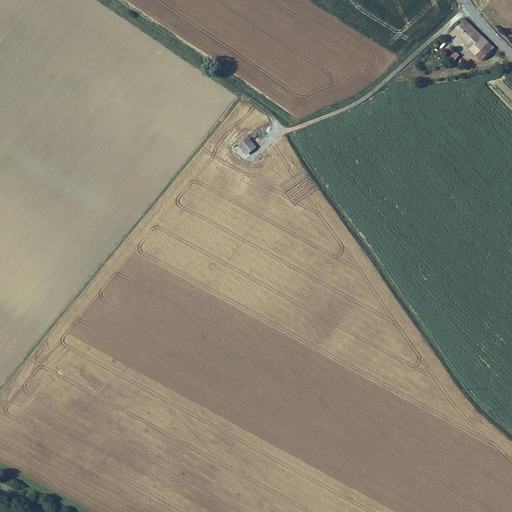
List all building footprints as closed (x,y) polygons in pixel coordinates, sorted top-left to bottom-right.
[(465,41),(476,31),(461,16),(448,29),(452,33),(455,31),(465,41)] [(482,37),(476,31),(465,41),(471,47),(482,37)] [(487,42),(482,37),(471,47),(476,53),(487,42)] [(454,49),(449,45),(443,53),(449,57),(454,49)] [(460,54),(454,49),(449,57),(454,61),(460,54)] [(244,141),(233,149),(242,160),(252,151),(244,141)]
